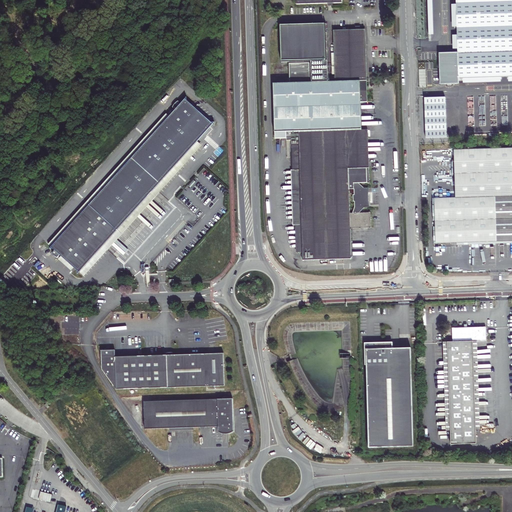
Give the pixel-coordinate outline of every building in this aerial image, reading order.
[(511,0),(455,0),(458,53),(439,53),(441,84),(459,83),(459,78),(511,76),(511,0)] [(326,61),(325,24),(280,25),(281,61),(318,60),(318,61),(310,61),(311,82),(328,82),(327,61),(326,61)] [(369,89),(369,86),(367,86),(365,29),(333,30),(334,53),(332,53),(332,74),(335,74),(335,82),(310,82),(309,63),(289,64),(290,83),(273,84),(275,126),(361,124),(360,102),(367,102),(367,89),(369,89)] [(181,78),(159,101),(164,106),(186,83),(181,78)] [(213,124),(185,99),(169,116),(89,205),(51,247),(54,250),(52,253),(52,254),(55,257),(57,258),(59,255),(61,256),(74,268),(79,272),(117,230),(197,142),(213,124)] [(51,247),(89,205),(169,116),(166,114),(48,245),(51,247)] [(286,139),(287,141),(292,140),(292,132),(299,132),(303,255),(303,262),(352,261),(352,260),(353,260),(352,231),(350,231),(350,230),(371,229),(370,213),(359,214),(365,208),(368,207),(367,202),(367,201),(367,196),(367,195),(368,188),(364,188),(357,184),(369,183),(368,130),(361,130),(361,124),(275,126),(275,139),(286,139)] [(299,132),(292,132),(292,140),(293,170),(291,170),(293,225),(295,225),(296,252),(299,252),(299,255),(303,255),(299,132)] [(202,146),(197,142),(117,230),(79,272),(84,277),(202,146)] [(435,244),(511,240),(511,148),(454,150),(455,198),(434,198),(435,244)] [(61,256),(58,259),(71,272),(74,268),(61,256)] [(481,328),(450,330),(450,343),(439,343),(441,431),(447,431),(447,444),(472,444),(471,431),(477,430),(474,342),(481,342),(481,328)] [(364,340),(367,445),(412,444),(409,344),(392,345),(392,339),(364,340)] [(101,350),(102,369),(116,389),(225,386),(224,353),(115,357),(115,350),(101,350)] [(89,416),(95,412),(85,398),(61,415),(68,426),(87,413),(89,416)] [(233,399),(144,402),(145,429),(169,428),(194,428),(218,427),(219,432),(221,433),(224,434),(226,434),(229,434),(231,433),(234,431),(234,417),(233,417),(233,399)] [(105,409),(96,414),(107,431),(116,425),(105,409)] [(71,428),(94,466),(118,452),(112,443),(102,449),(84,421),(71,428)] [(52,494),(41,492),(39,499),(50,502),(52,494)]
